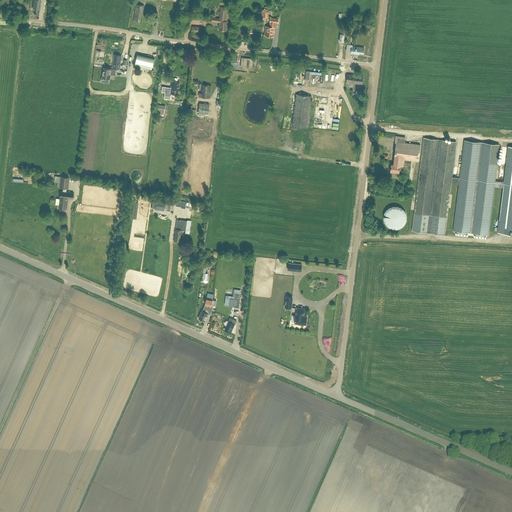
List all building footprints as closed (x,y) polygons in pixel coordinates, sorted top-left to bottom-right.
[(142,16),(144,5),(136,4),(134,20),(140,21),(141,15),(142,16)] [(226,20),(228,8),(221,7),(220,17),(221,17),(221,19),(211,18),(211,21),(219,22),(219,26),(220,26),(219,29),(226,30),(228,20),(226,20)] [(278,22),(278,18),(271,17),(270,21),(270,26),(266,26),(265,35),(273,36),(274,27),(275,22),(278,22)] [(363,53),(364,47),(357,47),(352,46),(353,45),(347,44),(346,51),(351,52),(351,53),(359,54),(359,53),(363,53)] [(112,69),(111,68),(110,74),(115,75),(116,69),(119,70),(121,55),(114,54),(112,69)] [(152,69),(154,58),(137,54),(135,65),(152,69)] [(253,58),(241,57),(240,66),(252,68),(253,58)] [(109,78),(110,74),(111,68),(104,68),(102,78),(109,78)] [(310,71),(309,80),(312,80),(312,74),(322,75),(322,72),(310,71)] [(362,83),(363,77),(362,77),(362,76),(347,74),(346,82),(361,84),(361,83),(362,83)] [(178,94),(179,81),(171,81),(170,89),(166,88),(166,87),(159,86),(159,92),(165,93),(165,95),(170,96),(171,93),(178,94)] [(210,98),(211,85),(202,84),(201,93),(199,93),(199,97),(210,98)] [(296,94),(292,125),(308,127),(311,96),(296,94)] [(314,94),(312,127),(337,129),(339,96),(314,94)] [(208,114),(209,104),(199,103),(198,113),(208,114)] [(415,180),(416,172),(419,172),(421,160),(418,160),(420,144),(403,142),(403,138),(397,137),(394,158),(395,158),(395,164),(391,164),(390,170),(399,171),(399,168),(403,169),(404,159),(412,160),(410,180),(415,180)] [(423,138),(421,160),(419,172),(417,188),(414,213),(412,230),(445,234),(447,217),(450,193),(451,183),(459,184),(453,230),(455,230),(455,234),(467,235),(467,232),(474,233),(474,236),(486,237),(486,234),(489,234),(494,187),(503,188),(498,232),(511,233),(511,146),(508,146),(504,182),(495,181),(499,145),(464,141),(460,177),(452,176),(456,142),(423,138)] [(68,188),(69,177),(61,176),(60,187),(68,188)] [(73,198),(74,193),(61,192),(59,208),(66,209),(68,198),(73,198)] [(164,210),(165,204),(165,203),(162,202),(162,203),(159,203),(160,202),(157,201),(155,208),(164,210)] [(393,228),(394,229),(395,229),(396,229),(397,228),(398,228),(399,228),(400,228),(400,227),(401,227),(402,226),(403,225),(404,224),(405,223),(405,222),(406,221),(406,220),(406,219),(406,218),(406,217),(406,216),(406,215),(406,214),(406,213),(405,212),(405,211),(404,210),(403,209),(402,208),(401,208),(400,207),(399,206),(398,206),(397,206),(396,205),(395,205),(394,205),(393,206),(392,206),(391,206),(390,207),(389,207),(388,208),(387,208),(386,209),(386,210),(385,210),(385,211),(384,212),(384,213),(383,214),(383,215),(383,216),(383,217),(383,218),(383,219),(383,220),(384,221),(384,222),(385,223),(385,224),(386,224),(386,225),(387,226),(388,227),(389,227),(390,228),(391,228),(392,228),(393,228)] [(185,231),(186,222),(179,221),(178,229),(175,229),(174,240),(181,241),(183,230),(185,231)] [(301,271),(302,264),(288,263),(288,270),(301,271)] [(208,313),(212,315),(213,305),(215,305),(216,301),(212,300),(214,294),(207,293),(207,298),(206,298),(205,305),(202,311),(199,318),(201,319),(204,321),(204,320),(205,321),(208,313)] [(239,307),(241,294),(235,293),(234,298),(230,298),(229,306),(239,307)] [(304,314),(304,309),(297,308),(296,315),(295,323),(306,324),(307,316),(303,316),(303,314),(304,314)] [(235,325),(237,321),(230,318),(228,321),(226,320),(225,321),(224,324),(224,325),(226,325),(224,330),(231,332),(234,324),(235,325)]
